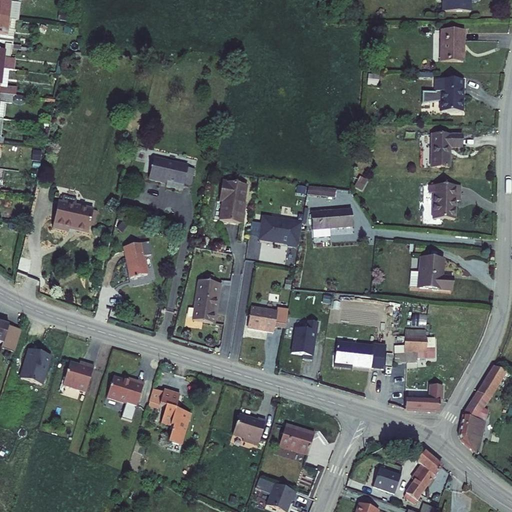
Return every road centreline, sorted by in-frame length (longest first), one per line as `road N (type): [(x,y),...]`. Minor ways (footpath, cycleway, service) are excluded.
road 1 (tertiary): [(368,413),(61,319),(0,292)]
road 2 (residential): [(511,86),(504,309),(489,351),(435,440)]
